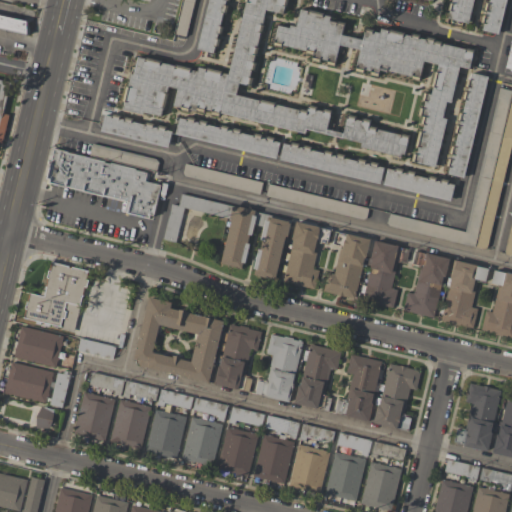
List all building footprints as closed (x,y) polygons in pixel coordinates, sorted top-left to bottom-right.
[(473,0),(468,24),(447,19),(449,12),(448,11),(449,4),(451,4),(451,0),(288,0),(286,8),(284,7),(282,14),(265,10),(261,26),(263,26),(262,34),(259,33),(256,48),(258,49),(257,56),(254,56),(252,63),(256,64),(254,71),(250,71),(249,78),(252,79),(250,87),(238,84),(235,96),(258,101),(259,100),(274,103),(274,105),(298,111),(298,109),(306,111),(308,106),(315,108),(315,110),(322,112),(323,109),(330,111),(326,130),(342,134),(346,115),(354,117),(354,120),(361,122),(362,119),(370,121),(368,127),(376,129),(375,130),(400,136),(400,135),(408,136),(404,155),(401,155),(400,158),(359,149),(360,144),(305,130),(304,134),(218,114),(217,117),(210,115),(210,111),(204,110),(203,114),(188,110),(187,112),(179,110),(180,108),(173,107),(177,90),(167,87),(166,94),(168,95),(165,110),(162,109),(161,117),(143,113),(142,115),(122,110),(123,103),(122,102),(125,88),(127,88),(130,75),(133,75),(137,58),(144,60),(144,58),(160,61),(159,63),(174,67),(174,65),(190,69),(189,70),(196,72),(197,68),(205,70),(206,68),(221,71),(220,73),(227,75),(245,3),(244,2),(244,0),(473,0)] [(174,34),(181,0),(193,0),(185,37),(174,34)] [(228,0),(228,2),(225,1),(224,6),(227,7),(225,14),(222,13),(219,27),(222,28),(220,35),(217,35),(216,39),(218,40),(216,48),(214,47),(212,53),(196,49),(207,0),(228,0)] [(506,0),(498,35),(482,31),(484,24),(481,23),(482,17),(485,17),(486,12),(484,11),(486,4),(488,4),(488,0),(506,0)] [(299,8),(307,10),(308,7),(323,11),(323,14),(330,15),(330,19),(336,21),(337,19),(346,21),(343,34),(362,38),(365,26),(373,28),(372,31),(379,33),(380,29),(388,31),(389,28),(403,31),(403,34),(410,35),(411,31),(419,33),(419,36),(425,38),(426,35),(434,37),(434,39),(441,40),(440,43),(466,49),(466,47),(474,49),(469,68),(459,66),(450,102),(446,101),(442,118),(446,119),(434,167),(410,161),(412,153),(416,154),(418,146),(414,145),(417,131),(421,132),(423,124),(419,123),(420,116),(416,115),(418,106),(422,107),(424,101),(420,100),(422,91),(430,93),(432,87),(429,86),(433,71),(437,72),(439,63),(422,59),(417,80),(412,78),(412,76),(386,70),(385,72),(378,70),(376,76),(369,74),(370,71),(363,69),(362,72),(355,71),(360,49),(338,44),(333,65),(327,64),(328,60),(319,58),(318,62),(311,60),(312,55),(305,53),(305,51),(281,44),(280,47),(272,45),(277,24),(288,27),(289,24),(295,26),(299,8)] [(0,15),(0,28),(26,34),(26,21),(0,15)] [(464,178),(447,175),(449,168),(446,168),(448,160),(451,160),(452,156),(449,155),(451,147),(454,148),(457,135),(454,134),(455,126),(459,127),(460,122),(457,121),(459,114),(461,115),(465,101),(462,100),(464,92),(467,93),(468,88),(465,88),(467,80),(469,80),(471,73),(487,77),(464,178)] [(0,80),(17,84),(4,140),(0,139),(0,80)] [(389,213),(464,231),(499,88),(510,91),(473,247),(388,226),(386,223),(389,213)] [(511,88),(511,140),(486,247),(485,249),(474,246),(511,88)] [(167,148),(100,132),(103,116),(110,117),(111,114),(119,116),(118,119),(123,120),(124,117),(132,119),(131,122),(144,125),(145,122),(152,124),(152,127),(156,128),(157,125),(165,127),(164,130),(171,132),(167,148)] [(275,159),(174,135),(178,118),(185,120),(186,116),(194,118),(193,122),(197,123),(198,119),(206,122),(206,125),(218,128),(219,125),(227,127),(227,130),(231,131),(232,128),(240,130),(239,133),(252,137),(253,133),(261,135),(260,139),(264,140),(265,136),(273,138),(272,142),(279,143),(275,159)] [(380,185),(279,161),(282,144),(289,146),(290,143),(297,145),(297,148),(301,149),(302,146),(310,148),(309,151),(323,154),(323,151),(331,153),(330,156),(335,157),(336,154),(343,156),(343,159),(356,162),(357,159),(365,161),(364,164),(369,165),(369,162),(377,163),(376,167),(383,168),(380,185)] [(92,144),(155,159),(158,162),(156,172),(89,156),(92,144)] [(149,174),(147,183),(160,186),(156,204),(153,218),(152,217),(152,219),(149,219),(149,220),(127,215),(127,213),(124,213),(126,202),(103,197),(103,198),(82,193),(82,192),(65,188),(65,189),(48,185),(49,181),(46,180),(53,149),(67,153),(67,154),(104,162),(104,163),(109,165),(109,163),(135,169),(135,171),(149,174)] [(259,194),(184,176),(182,173),(184,164),(262,183),(259,194)] [(453,185),(449,202),(383,185),(387,169),(394,171),(395,168),(402,169),(401,173),(406,174),(407,171),(414,172),(413,176),(427,179),(428,176),(435,178),(435,181),(439,182),(440,179),(447,180),(447,184),(453,185)] [(268,184),(368,208),(366,218),(362,220),(265,196),(268,184)] [(291,220),(286,237),(284,237),(274,281),(253,277),(255,271),(252,270),(257,251),(259,252),(262,241),(260,241),(263,227),(253,225),(251,236),(249,236),(247,244),(249,245),(244,264),(242,264),(241,270),(219,265),(230,221),(228,220),(229,219),(183,208),(175,243),(162,240),(171,204),(178,206),(181,194),(291,220)] [(314,289),(282,281),(292,241),(291,240),(295,222),(319,228),(319,229),(330,232),(327,244),(318,242),(312,269),(318,271),(314,289)] [(321,291),(326,272),(333,274),(340,247),(332,245),(335,233),(346,235),(346,234),(370,240),(365,259),(364,259),(354,299),(321,291)] [(362,301),(372,260),(370,260),(374,242),(409,250),(406,263),(397,261),(390,289),(396,290),(392,308),(362,301)] [(413,294),(419,267),(412,265),(415,251),(425,254),(425,253),(449,259),(444,278),(442,278),(433,318),(403,310),(407,293),(413,294)] [(473,328),(440,321),(450,280),(449,279),(453,261),(477,266),(476,267),(488,270),(485,282),(477,280),(471,307),(477,309),(473,328)] [(73,332),(61,329),(64,319),(62,319),(59,327),(48,325),(48,327),(43,326),(43,324),(40,323),(39,325),(34,324),(34,321),(23,319),(25,310),(24,310),(26,302),(27,303),(29,294),(40,297),(42,286),(46,287),(48,279),(46,279),(48,271),(49,272),(51,263),(68,267),(67,268),(71,269),(71,268),(88,272),(86,281),(88,281),(86,288),(85,288),(82,297),(81,297),(73,332)] [(511,274),(511,336),(481,330),(485,311),(491,312),(498,286),(490,284),(493,271),(505,274),(505,273),(511,274)] [(207,385),(205,384),(146,370),(147,369),(140,367),(133,366),(135,359),(133,359),(148,298),(171,304),(170,309),(178,311),(183,311),(188,314),(222,322),(207,385)] [(213,385),(217,367),(218,367),(221,357),(229,324),(231,325),(231,323),(233,324),(233,325),(239,326),(239,325),(248,327),(248,329),(261,332),(256,352),(250,350),(243,377),(251,379),(248,392),(237,389),(237,390),(213,385)] [(54,368),(13,358),(15,351),(14,351),(14,348),(15,349),(18,336),(17,336),(18,334),(19,334),(21,327),(62,336),(60,344),(61,344),(61,347),(60,346),(57,358),(58,358),(57,361),(56,361),(54,368)] [(302,342),(291,384),(292,384),(288,403),(264,397),(265,396),(254,394),(257,381),(265,383),(272,355),(265,354),(270,334),(283,337),(283,336),(292,338),(292,339),(297,341),(297,340),(300,340),(300,341),(302,342)] [(76,351),(79,339),(115,347),(112,359),(76,351)] [(293,405),(298,386),(299,387),(305,361),(302,361),(304,351),(307,352),(309,345),(340,352),(336,371),(329,370),(323,397),(330,399),(327,411),(316,409),(316,410),(293,405)] [(381,362),(375,385),(378,386),(377,393),(373,392),(370,404),(372,404),(368,422),(345,416),(345,415),(334,413),(337,400),(345,402),(351,375),(345,374),(350,355),(381,362)] [(62,408),(49,405),(53,389),(49,388),(47,394),(48,394),(47,397),(45,403),(4,393),(5,387),(4,387),(5,384),(6,384),(8,372),(8,369),(9,369),(11,363),(53,372),(51,379),(52,380),(51,382),(54,383),(57,373),(62,374),(63,371),(70,372),(62,408)] [(373,425),(377,406),(378,406),(388,364),(399,366),(403,367),(406,368),(420,371),(415,390),(409,389),(403,417),(410,418),(407,432),(397,429),(396,431),(394,430),(373,425)] [(120,396),(113,395),(114,391),(89,385),(91,373),(123,380),(120,396)] [(154,401),(129,395),(129,398),(122,397),(126,381),(157,389),(154,401)] [(500,391),(490,434),(491,434),(487,452),(463,446),(464,445),(453,443),(456,430),(464,432),(471,404),(465,402),(469,384),(482,387),(486,387),(490,389),(500,391)] [(189,409),(163,403),(162,408),(156,406),(160,390),(192,397),(189,409)] [(104,442),(97,440),(97,441),(94,440),(95,440),(82,437),(80,437),(80,436),(73,434),(83,393),(90,394),(90,393),(93,394),(92,395),(105,398),(105,397),(107,397),(107,398),(114,400),(104,442)] [(511,457),(492,452),(496,435),(498,435),(508,393),(511,393),(511,457)] [(227,405),(223,422),(216,420),(217,416),(192,410),(195,398),(227,405)] [(110,442),(119,400),(126,402),(126,401),(129,401),(129,402),(141,405),(141,404),(143,405),(150,407),(140,449),(135,448),(134,449),(132,448),(132,447),(120,445),(116,445),(117,444),(110,442)] [(35,418),(40,407),(44,407),(44,406),(46,407),(46,408),(53,409),(52,413),(52,421),(49,429),(35,429),(35,418)] [(260,427),(235,420),(234,425),(227,423),(232,406),(263,415),(260,427)] [(154,410),(161,412),(161,411),(164,412),(176,415),(176,414),(179,415),(178,416),(185,417),(176,459),(170,458),(169,459),(166,458),(167,457),(155,455),(155,456),(152,455),(152,454),(145,452),(154,410)] [(294,439),(288,437),(289,434),(264,428),(267,416),(298,423),(294,439)] [(181,459),(191,417),(197,419),(198,418),(200,419),(200,420),(212,423),(213,422),(215,422),(215,423),(222,425),(212,467),(205,465),(204,466),(202,465),(202,464),(190,462),(190,463),(187,462),(187,461),(181,459)] [(334,432),(331,444),(305,438),(305,441),(298,439),(302,424),(334,432)] [(216,469),(226,427),(233,429),(233,428),(236,429),(248,432),(250,432),(250,433),(257,435),(247,477),(240,475),(240,476),(237,475),(238,474),(226,472),(223,472),(223,471),(216,469)] [(367,457),(360,455),(361,451),(336,445),(339,433),(370,441),(367,457)] [(293,442),(283,484),(276,483),(276,484),(273,483),(273,482),(262,479),(261,480),(259,480),(259,478),(252,477),(262,435),(269,436),(270,436),(272,436),(272,437),(278,438),(279,435),(285,436),(284,439),(286,440),(286,441),(293,442)] [(405,449),(402,461),(376,455),(375,458),(370,457),(373,442),(405,449)] [(319,494),(312,493),(312,494),(309,493),(309,492),(297,489),(297,490),(295,489),(295,488),(288,487),(298,445),(304,446),(305,446),(308,446),(307,447),(319,450),(319,449),(322,450),(322,451),(329,452),(319,494)] [(365,460),(355,502),(348,500),(347,501),(345,500),(345,499),(333,497),(333,498),(331,497),(331,496),(324,494),(334,452),(342,454),(342,453),(345,454),(345,455),(356,457),(358,457),(358,458),(365,460)] [(475,483),(469,482),(470,478),(444,472),(447,460),(479,468),(475,483)] [(401,470),(390,511),(383,510),(381,510),(381,509),(369,506),(369,507),(366,507),(366,506),(360,504),(370,462),(377,464),(377,463),(379,464),(379,465),(391,468),(391,467),(394,467),(393,468),(401,470)] [(511,474),(511,479),(509,491),(503,490),(504,486),(479,480),(481,468),(511,474)] [(19,511),(0,507),(0,474),(26,480),(19,511)] [(44,481),(36,511),(22,511),(30,478),(44,481)] [(433,511),(441,480),(448,482),(448,481),(451,481),(451,482),(463,485),(463,484),(465,485),(472,487),(466,511),(433,511)] [(471,511),(477,487),(484,489),(484,488),(487,489),(487,490),(499,492),(499,491),(501,492),(501,493),(508,494),(503,511),(471,511)] [(53,511),(60,488),(91,496),(87,511),(53,511)] [(127,503),(125,511),(92,511),(96,496),(127,503)]
